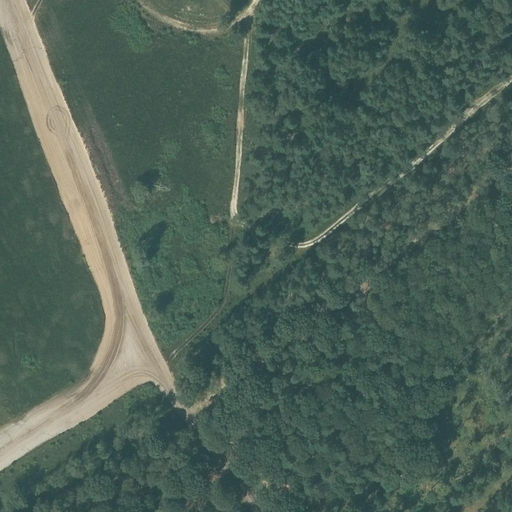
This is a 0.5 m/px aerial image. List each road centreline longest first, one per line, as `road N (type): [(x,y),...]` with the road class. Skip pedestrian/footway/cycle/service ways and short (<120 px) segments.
road 1 (track): [(160,370),(16,0)]
road 2 (track): [(511,80),(306,245),(233,217)]
road 3 (track): [(247,10),(233,217)]
road 4 (track): [(160,370),(110,384),(0,464)]
road 5 (track): [(233,217),(217,311),(160,370)]
road 6 (track): [(264,511),(160,370)]
road 7 (track): [(255,0),(209,31),(158,19),(137,0)]
